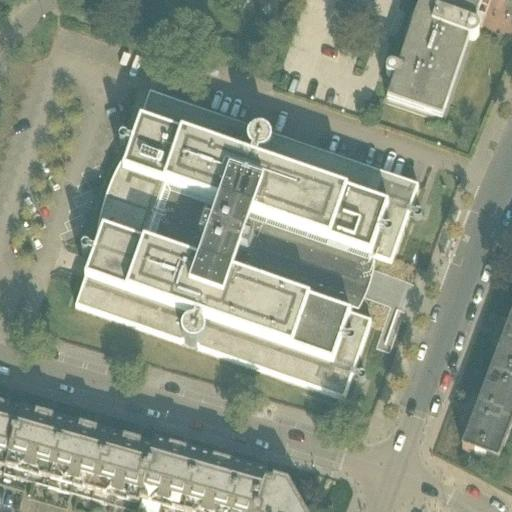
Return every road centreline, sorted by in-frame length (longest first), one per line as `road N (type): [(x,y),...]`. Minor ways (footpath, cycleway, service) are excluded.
road 1 (residential): [(394,468),(0,359)]
road 2 (residential): [(394,468),(511,167)]
